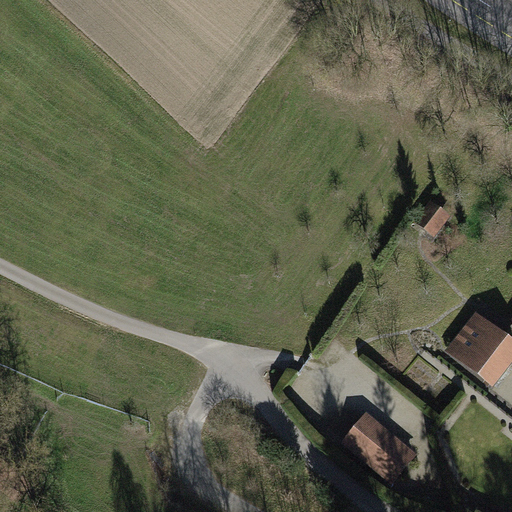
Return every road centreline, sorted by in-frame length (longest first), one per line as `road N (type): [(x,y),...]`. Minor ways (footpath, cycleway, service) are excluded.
road 1 (track): [(0,267),(243,375),(205,401),(192,457),(204,482),(248,511)]
road 2 (unclassified): [(378,511),(302,448),(243,375)]
